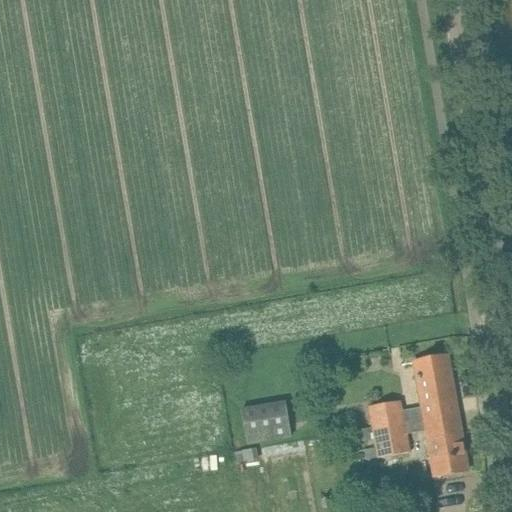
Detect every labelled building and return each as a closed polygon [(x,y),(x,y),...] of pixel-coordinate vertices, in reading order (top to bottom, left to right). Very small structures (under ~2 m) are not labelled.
[(182,346),(171,354),(180,365),(190,356),(182,346)] [(414,363),(424,417),(457,411),(447,357),(414,363)] [(320,387),(313,383),(298,385),(301,404),(317,402),(321,395),(320,387)] [(403,420),(400,399),(369,405),(372,425),(403,420)] [(241,407),(247,444),(291,437),(286,400),(241,407)] [(467,471),(457,411),(424,417),(435,477),(467,471)] [(409,451),(403,420),(372,425),(373,430),(360,432),(362,443),(375,440),(378,456),(409,451)]
